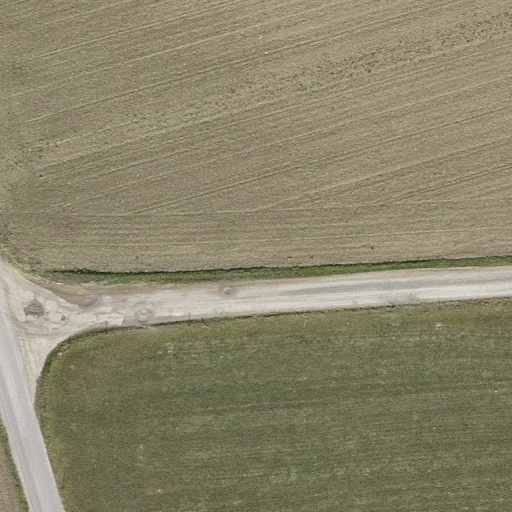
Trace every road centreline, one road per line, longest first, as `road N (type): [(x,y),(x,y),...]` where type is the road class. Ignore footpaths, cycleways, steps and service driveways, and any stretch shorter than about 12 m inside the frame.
road 1 (track): [(10,318),(511,285)]
road 2 (track): [(0,288),(65,511)]
